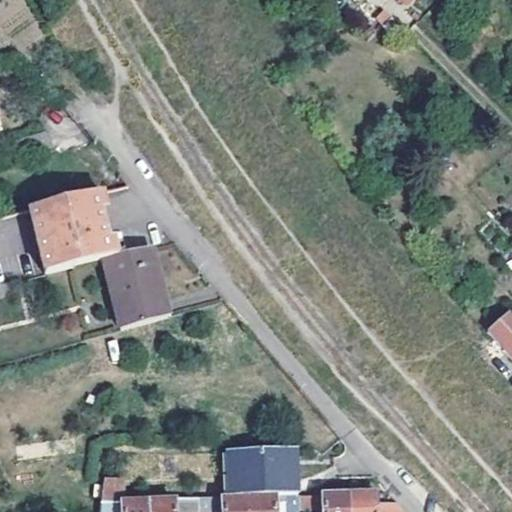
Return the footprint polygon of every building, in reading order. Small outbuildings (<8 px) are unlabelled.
[(50,135),(6,149),(12,164),(55,150),(50,135)] [(85,156),(112,187),(120,181),(94,149),(85,156)] [(108,242),(97,194),(29,210),(46,276),(103,262),(113,259),(108,242)] [(108,242),(113,259),(119,258),(115,240),(108,242)] [(113,259),(103,262),(118,332),(166,319),(160,288),(151,290),(148,281),(157,277),(152,250),(119,258),(113,259)] [(511,318),(511,317),(492,335),(504,349),(505,350),(505,351),(511,359),(511,318)] [(234,453),(225,453),(227,500),(236,500),(234,453)] [(246,499),(295,497),(293,453),(234,453),(236,500),(246,499)] [(99,505),(120,504),(119,484),(102,484),(99,505)] [(347,495),(347,511),(401,511),(396,504),(373,506),(373,494),(347,495)] [(295,497),(295,511),(317,511),(322,511),(347,511),(347,495),(295,497)] [(246,499),(246,511),(295,511),(295,497),(246,499)] [(197,501),(197,511),(246,511),(246,499),(236,500),(227,500),(197,501)] [(147,503),(146,511),(197,511),(197,501),(147,503)] [(146,511),(147,503),(120,504),(99,505),(98,511),(146,511)]
